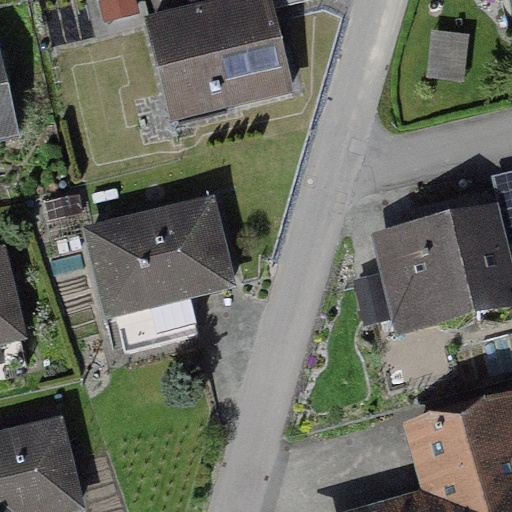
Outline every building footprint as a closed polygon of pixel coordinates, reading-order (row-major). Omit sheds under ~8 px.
[(251,0),(253,3),(150,27),(174,123),(225,111),(224,106),(288,92),(268,8),(300,0),(251,0)] [(0,138),(15,135),(0,70),(0,138)] [(511,240),(511,184),(495,189),(507,242),(511,240)] [(198,337),(188,298),(229,288),(210,206),(89,235),(109,317),(115,316),(125,354),(198,337)] [(380,243),(394,305),(429,296),(436,322),(509,304),(487,217),(380,243)] [(0,342),(19,338),(0,262),(0,342)] [(511,511),(511,408),(424,434),(446,511),(443,511),(511,511)] [(0,511),(65,511),(77,509),(58,427),(0,441),(0,511)]
